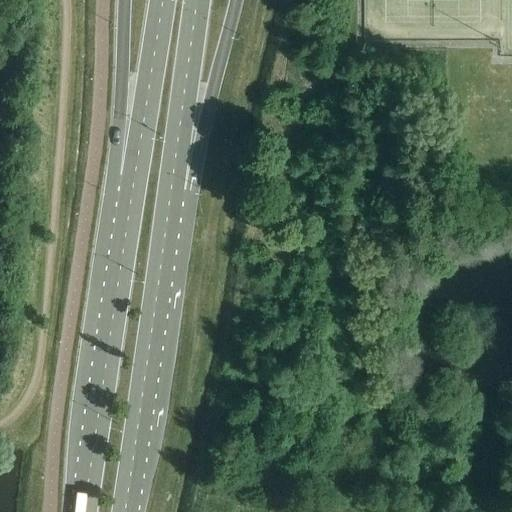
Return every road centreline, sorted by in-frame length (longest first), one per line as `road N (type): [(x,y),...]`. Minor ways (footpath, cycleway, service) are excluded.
road 1 (primary): [(163,258),(192,189),(236,0)]
road 2 (primary): [(122,249),(84,511)]
road 3 (primary): [(163,258),(196,0)]
road 4 (primary): [(125,511),(163,258)]
road 5 (primary): [(162,0),(122,249)]
road 6 (primary): [(124,0),(112,190),(122,249)]
